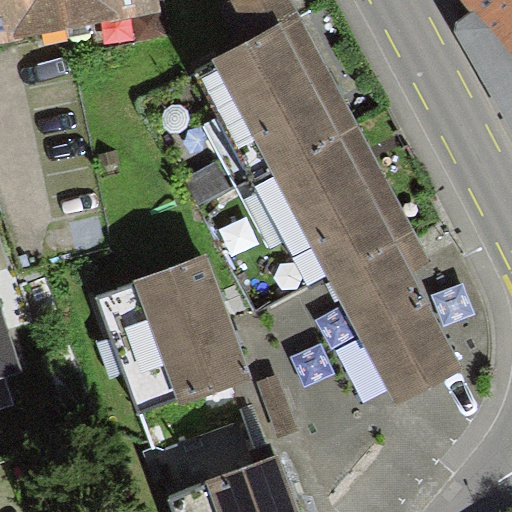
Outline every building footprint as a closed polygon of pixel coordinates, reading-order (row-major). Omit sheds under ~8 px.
[(0,0),(0,47),(165,14),(161,0),(0,0)] [(204,131),(240,200),(359,140),(286,0),(222,0),(229,13),(222,17),(246,63),(198,90),(217,126),(204,131)] [(511,0),(461,0),(455,6),(472,25),(457,36),(456,46),(511,144),(511,0)] [(430,271),(359,140),(240,200),(268,253),(278,247),(312,303),(330,298),(394,417),(463,382),(410,284),(430,271)] [(209,265),(135,293),(137,298),(100,312),(140,418),(176,405),(180,416),(255,388),(209,265)] [(21,371),(0,304),(0,271),(1,272),(0,269),(0,407),(10,404),(2,378),(21,371)] [(294,511),(278,469),(204,497),(206,501),(175,511),(294,511)]
